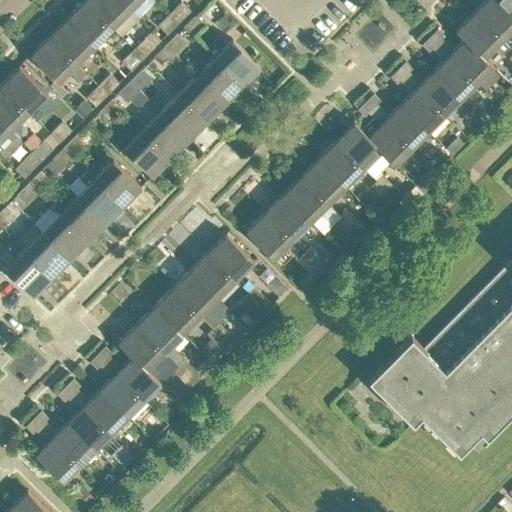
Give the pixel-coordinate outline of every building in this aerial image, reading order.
[(86,0),(81,0),(67,15),(95,43),(112,25),(86,0)] [(122,0),(86,0),(112,25),(130,7),(122,0)] [(180,0),(179,0),(169,11),(178,21),(190,9),(180,0)] [(482,0),(473,10),(501,38),(511,26),(511,13),(498,0),(482,0)] [(511,0),(498,0),(511,13),(511,0)] [(234,19),(224,9),(214,19),(224,29),(234,19)] [(483,56),(483,55),(494,45),(501,52),(508,45),(501,38),(473,10),(455,28),(463,37),(464,36),(483,56)] [(178,21),(169,11),(157,23),(166,32),(178,21)] [(195,14),(183,26),(192,35),(204,23),(195,14)] [(67,15),(49,33),(77,61),(95,43),(67,15)] [(428,49),(431,46),(440,37),(444,34),(437,27),(421,42),(428,49)] [(177,32),(165,44),(174,53),(186,42),(177,32)] [(77,61),(49,33),(29,53),(57,80),(69,69),(78,79),(85,72),(76,62),(77,61)] [(144,36),(133,47),(142,57),(154,45),(144,36)] [(447,53),(475,81),(492,64),(483,55),(483,56),(464,36),(463,37),(452,48),(447,53)] [(231,37),(213,56),(241,83),(259,65),(231,37)] [(431,69),(459,97),(475,81),(447,53),(452,48),(440,37),(431,46),(443,57),(431,69)] [(174,53),(165,44),(153,56),(163,65),(174,53)] [(142,57),(133,47),(121,59),(130,69),(142,57)] [(213,56),(195,73),(223,101),(241,83),(213,56)] [(396,82),(399,78),(408,69),(411,66),(404,59),(389,75),(396,82)] [(18,64),(0,82),(28,110),(36,119),(43,112),(34,104),(46,92),(18,64)] [(141,68),(130,80),(139,89),(151,77),(141,68)] [(399,102),(427,129),(443,113),(415,85),(420,81),(408,69),(399,78),(411,90),(399,102)] [(415,85),(443,113),(459,97),(431,69),(420,81),(415,85)] [(109,71),(97,83),(106,93),(118,81),(109,71)] [(195,73),(177,91),(205,119),(223,101),(195,73)] [(139,89),(130,80),(118,92),(127,101),(139,89)] [(0,82),(0,118),(10,128),(28,110),(0,82)] [(106,93),(97,83),(85,95),(95,104),(106,93)] [(177,91),(159,109),(187,137),(205,119),(177,91)] [(364,114),(367,111),(376,102),(379,98),(372,91),(357,107),(364,114)] [(100,110),(109,119),(121,107),(112,98),(100,110)] [(372,116),(361,127),(367,134),(380,148),(394,162),(411,146),(383,118),(387,113),(376,102),(367,111),(372,116)] [(383,118),(411,146),(427,129),(399,102),(387,113),(383,118)] [(159,109),(141,127),(169,155),(187,137),(159,109)] [(0,118),(0,138),(10,128),(0,118)] [(61,119),(49,131),(59,141),(71,129),(61,119)] [(353,120),(335,138),(363,166),(380,148),(367,134),(361,127),(353,120)] [(169,155),(141,127),(123,146),(151,174),(169,155)] [(76,134),(64,146),(73,155),(85,143),(76,134)] [(43,138),(31,149),(41,159),(52,147),(43,138)] [(335,138),(317,156),(345,184),(363,166),(335,138)] [(73,155),(64,146),(52,158),(53,159),(47,165),(66,184),(72,177),(62,167),(73,155)] [(41,159),(31,149),(20,161),(29,170),(41,159)] [(317,156),(299,174),(327,202),(345,184),(317,156)] [(112,157),(94,175),(122,203),(140,185),(112,157)] [(422,191),(439,174),(432,166),(414,184),(422,191)] [(40,170),(28,182),(38,191),(49,179),(40,170)] [(8,173),(0,180),(0,189),(5,194),(17,183),(8,173)] [(369,184),(378,193),(390,182),(381,173),(369,184)] [(299,174),(281,192),(309,220),(327,202),(299,174)] [(94,175),(76,193),(104,221),(122,203),(94,175)] [(38,191),(28,182),(16,194),(26,203),(38,191)] [(390,182),(378,193),(387,202),(399,191),(390,182)] [(414,184),(397,201),(398,201),(405,208),(408,205),(422,191),(414,184)] [(281,192),(263,210),(291,238),(309,220),(281,192)] [(76,193),(58,211),(86,239),(104,221),(76,193)] [(4,206),(0,210),(0,225),(2,227),(13,215),(4,206)] [(334,220),(343,229),(355,217),(346,208),(334,220)] [(291,238),(263,210),(245,228),(273,256),(291,238)] [(58,211),(40,229),(68,257),(86,239),(58,211)] [(355,217),(343,229),(352,238),(364,226),(355,217)] [(40,229),(22,247),(50,275),(68,257),(40,229)] [(207,250),(235,277),(253,259),(225,231),(207,250)] [(299,255),(308,264),(319,253),(310,244),(299,255)] [(50,275),(22,247),(4,266),(32,294),(50,275)] [(189,268),(217,295),(235,277),(207,250),(189,268)] [(319,253),(308,264),(316,274),(328,262),(319,253)] [(511,254),(422,345),(410,333),(367,376),(412,421),(420,413),(458,450),(476,431),(483,438),(511,408),(511,254)] [(171,286),(199,313),(217,295),(189,268),(171,286)] [(241,296),(250,305),(262,293),(253,284),(241,296)] [(153,304),(181,331),(199,313),(171,286),(153,304)] [(262,293),(250,305),(259,314),(271,302),(262,293)] [(135,322),(163,349),(181,331),(153,304),(135,322)] [(203,335),(212,344),(227,329),(218,320),(203,335)] [(145,367),(146,367),(163,349),(135,322),(117,340),(131,354),(145,367)] [(227,329),(212,344),(221,353),(236,338),(227,329)] [(96,366),(99,363),(108,354),(112,351),(105,344),(89,359),(96,366)] [(99,386),(127,414),(143,398),(115,370),(120,365),(108,354),(99,363),(111,374),(99,386)] [(115,370),(143,398),(160,381),(146,367),(145,367),(131,354),(120,365),(115,370)] [(170,368),(179,377),(191,365),(182,356),(170,368)] [(191,365),(179,377),(188,386),(200,374),(191,365)] [(64,399),(67,395),(76,387),(80,383),(72,376),(57,392),(64,399)] [(83,402),(111,430),(127,414),(99,386),(88,398),(83,402)] [(79,407),(67,418),(95,446),(111,430),(83,402),(88,398),(76,387),(67,395),(79,407)] [(32,431),(35,428),(44,419),(48,415),(41,408),(25,424),(32,431)] [(67,418),(56,430),(51,435),(79,462),(95,446),(67,418)] [(44,419),(35,428),(47,439),(34,452),(62,479),(79,462),(51,435),(56,430),(44,419)] [(133,455),(120,443),(111,453),(123,465),(133,455)] [(50,511),(27,488),(8,506),(14,511),(50,511)] [(85,489),(79,494),(86,501),(91,496),(85,489)]
